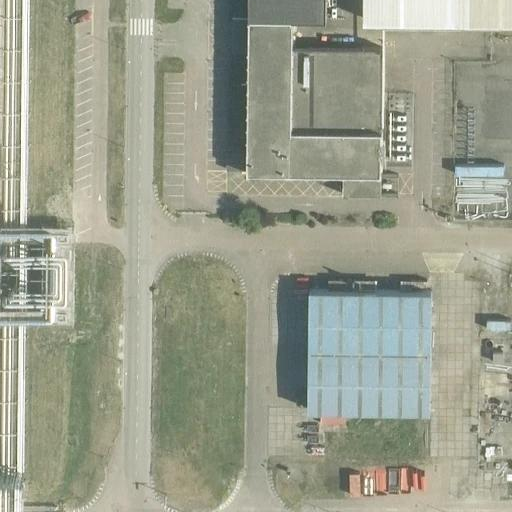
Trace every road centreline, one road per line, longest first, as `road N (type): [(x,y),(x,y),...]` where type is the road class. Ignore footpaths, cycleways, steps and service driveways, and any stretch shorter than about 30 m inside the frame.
road 1 (unknown): [(318,24),(389,26),(418,39),(425,64),(415,241)]
road 2 (unknown): [(258,235),(259,511)]
road 3 (unknown): [(194,0),(195,234)]
road 4 (unknown): [(258,235),(415,241)]
road 5 (unknown): [(511,379),(496,346),(501,239)]
